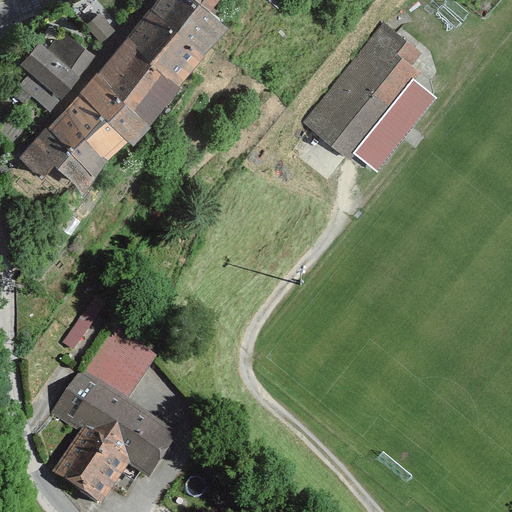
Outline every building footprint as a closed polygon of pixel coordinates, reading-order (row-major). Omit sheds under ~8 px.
[(107,158),(129,138),(133,141),(148,125),(177,85),(203,53),(224,30),(207,11),(216,0),(162,0),(154,13),(132,40),(82,96),(21,156),(42,175),(55,161),(84,189),(107,158)] [(113,31),(100,16),(88,27),(101,41),(113,31)] [(384,16),(305,118),(378,174),(437,96),(408,74),(427,49),(384,16)] [(24,65),(33,73),(22,85),(15,94),(25,103),(33,94),(52,112),(96,58),(63,34),(48,54),(41,47),(24,65)] [(82,372),(55,411),(84,431),(55,474),(102,506),(128,469),(147,482),(178,438),(82,372)]
